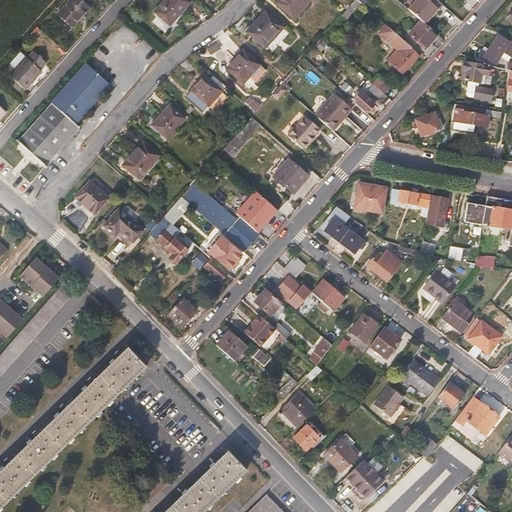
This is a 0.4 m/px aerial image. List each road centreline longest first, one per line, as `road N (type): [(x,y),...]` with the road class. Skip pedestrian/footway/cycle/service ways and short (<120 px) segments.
road 1 (residential): [(245,0),(170,59),(33,219)]
road 2 (residential): [(290,230),(497,385)]
road 3 (residential): [(179,358),(326,511)]
road 4 (residential): [(494,0),(359,150)]
road 5 (residential): [(0,140),(124,0)]
road 6 (residential): [(290,230),(179,358)]
road 7 (residential): [(359,150),(511,179)]
road 8 (residential): [(0,393),(99,282)]
